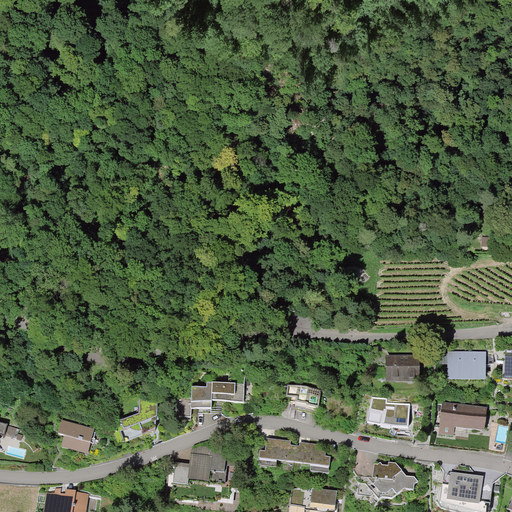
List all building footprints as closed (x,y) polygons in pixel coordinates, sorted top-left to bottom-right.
[(448,383),(486,382),(486,353),(447,353),(448,383)] [(385,385),(419,384),(418,358),(385,359),(385,385)] [(211,401),(252,402),(252,371),(228,371),(228,379),(205,379),(205,385),(190,385),(190,395),(175,395),(174,418),(191,419),(191,409),(211,409),(211,401)] [(282,406),(316,413),(321,389),(287,382),(282,406)] [(411,432),(412,404),(385,403),(386,396),(373,396),(372,420),(384,420),(383,431),(411,432)] [(118,442),(156,426),(156,397),(138,397),(139,412),(119,419),(121,426),(112,430),(118,442)] [(441,426),(485,431),(487,407),(443,402),(441,426)] [(54,440),(86,449),(92,428),(60,419),(54,440)] [(257,459),(292,462),(293,446),(286,445),(287,441),(266,439),(265,451),(258,450),(257,459)] [(293,446),(292,462),(327,465),(328,455),(322,454),(323,449),(314,448),(314,443),(299,442),(299,446),(293,446)] [(226,450),(208,448),(207,456),(204,481),(223,483),(226,450)] [(184,479),(204,481),(207,456),(187,454),(186,463),(184,479)] [(184,479),(186,463),(170,462),(168,483),(184,484),(184,479)] [(358,479),(357,497),(375,498),(380,503),(394,501),(404,492),(415,494),(417,480),(407,478),(396,466),(374,465),(373,480),(358,479)] [(446,498),(481,503),(485,477),(450,473),(446,498)] [(291,509),(318,511),(336,511),(338,492),(293,488),(291,509)] [(45,511),(86,511),(89,494),(47,490),(45,511)]
